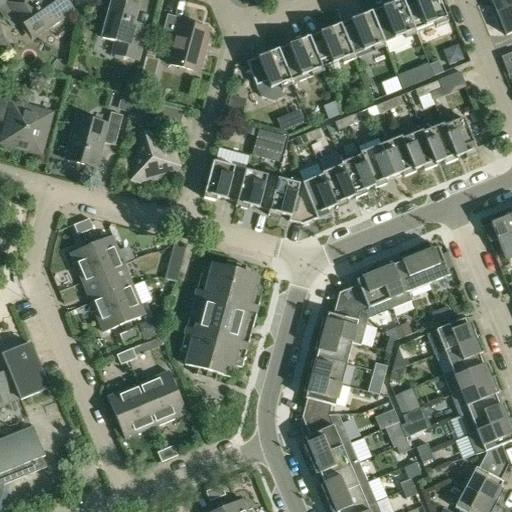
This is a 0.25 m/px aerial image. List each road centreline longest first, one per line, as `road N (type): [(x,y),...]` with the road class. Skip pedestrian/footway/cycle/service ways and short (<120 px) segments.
road 1 (residential): [(54,191),(31,275),(126,500)]
road 2 (residential): [(186,225),(233,29)]
road 3 (residential): [(268,440),(265,418),(309,259)]
road 4 (residential): [(511,357),(448,205)]
road 5 (residential): [(268,440),(126,500)]
road 6 (residential): [(309,259),(448,205)]
road 7 (residential): [(186,225),(54,191)]
road 8 (residential): [(309,259),(186,225)]
road 9 (residential): [(511,114),(464,0)]
